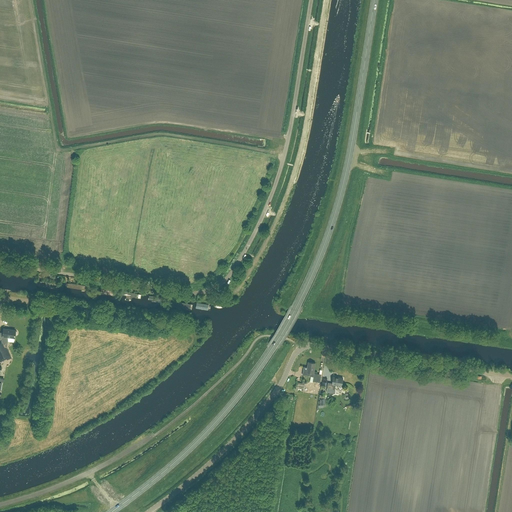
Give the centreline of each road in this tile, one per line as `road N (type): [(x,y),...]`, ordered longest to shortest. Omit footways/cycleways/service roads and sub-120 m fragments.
road 1 (secondary): [(112,511),(227,409),(296,306),(339,200),(374,0)]
road 2 (unclassified): [(0,263),(182,292),(219,284),(276,184),(311,0)]
road 3 (unclassified): [(511,375),(307,345),(238,435),(148,511)]
road 4 (unclassified): [(0,504),(73,479),(151,436)]
